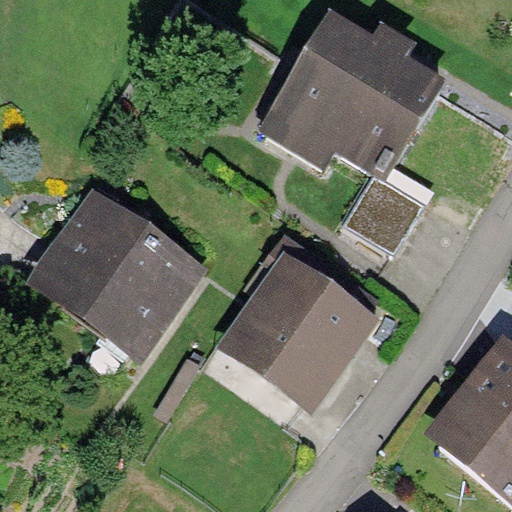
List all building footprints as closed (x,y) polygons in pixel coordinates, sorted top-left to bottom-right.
[(375,176),(387,183),(449,83),(411,60),(420,46),(382,23),(374,36),(334,11),(260,132),(328,174),(339,155),(375,176)] [(396,253),(426,204),(387,183),(375,176),(346,227),(396,253)] [(25,287),(144,369),(210,274),(92,192),(25,287)] [(218,353),(315,422),(380,326),(285,257),(218,353)] [(511,511),(511,358),(510,357),(428,454),(496,511),(511,511)]
